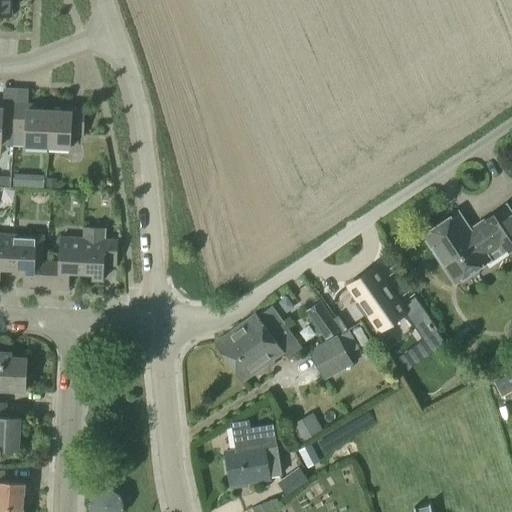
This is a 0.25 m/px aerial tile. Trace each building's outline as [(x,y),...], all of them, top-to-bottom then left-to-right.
[(11,0),(0,0),(0,16),(10,17),(11,0)] [(0,145),(12,146),(15,104),(0,103),(0,145)] [(36,105),(15,104),(12,146),(47,147),(49,110),(35,110),(36,105)] [(49,110),(47,147),(69,149),(70,135),(82,136),(84,107),(62,106),(62,111),(49,110)] [(0,175),(0,186),(8,187),(9,176),(0,175)] [(48,177),(48,187),(57,187),(57,178),(48,177)] [(511,217),(505,207),(482,222),(483,224),(470,233),(457,213),(423,236),(454,282),(488,260),(483,252),(496,243),(502,252),(511,244),(511,217)] [(0,233),(0,268),(11,269),(13,234),(0,233)] [(35,235),(13,234),(11,269),(23,270),(22,286),(45,288),(46,262),(34,262),(35,235)] [(46,262),(45,288),(68,289),(68,272),(87,273),(88,238),(60,237),(59,263),(46,262)] [(88,238),(87,273),(92,273),(92,279),(102,280),(103,264),(115,264),(117,239),(88,238)] [(401,306),(373,268),(347,286),(359,303),(357,305),(365,316),(367,314),(380,331),(404,313),(423,339),(437,329),(414,297),(401,306)] [(334,314),(343,308),(331,291),(323,297),(334,314)] [(306,312),(325,339),(339,329),(320,302),(306,312)] [(270,332),(256,312),(214,342),(228,362),(270,332)] [(270,333),(270,332),(228,362),(242,382),(284,352),(281,348),(286,345),(292,354),(302,347),(285,322),(270,333)] [(309,351),(324,378),(352,363),(337,336),(309,351)] [(11,357),(11,352),(0,351),(0,389),(24,391),(26,357),(11,357)] [(511,373),(511,372),(493,382),(501,397),(511,391),(511,373)] [(301,444),(322,432),(312,414),(291,427),(301,444)] [(0,460),(0,461),(1,449),(18,449),(19,418),(0,416),(0,460)] [(246,481),(279,475),(271,424),(249,428),(248,420),(233,422),(238,450),(225,452),(226,461),(224,462),(226,472),(228,473),(230,487),(246,484),(246,481)] [(310,444),(297,451),(306,468),(318,461),(310,444)] [(278,486),(286,496),(306,478),(299,469),(278,486)] [(0,507),(22,509),(24,483),(3,482),(3,471),(0,471),(0,507)] [(97,493),(91,503),(92,511),(118,511),(121,508),(118,497),(108,490),(97,493)] [(276,498),(252,508),(253,511),(264,511),(278,503),(276,498)]
